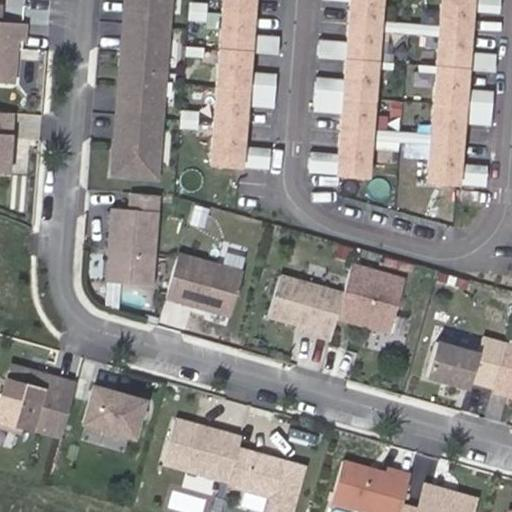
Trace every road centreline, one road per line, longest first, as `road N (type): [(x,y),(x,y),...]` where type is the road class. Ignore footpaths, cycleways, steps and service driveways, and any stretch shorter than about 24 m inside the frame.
road 1 (residential): [(79,0),(58,272),(84,325),(511,448)]
road 2 (residential): [(308,0),(295,178),(313,211),(339,227),(437,252),(479,239),(499,195),(511,72)]
road 3 (track): [(0,475),(115,511)]
